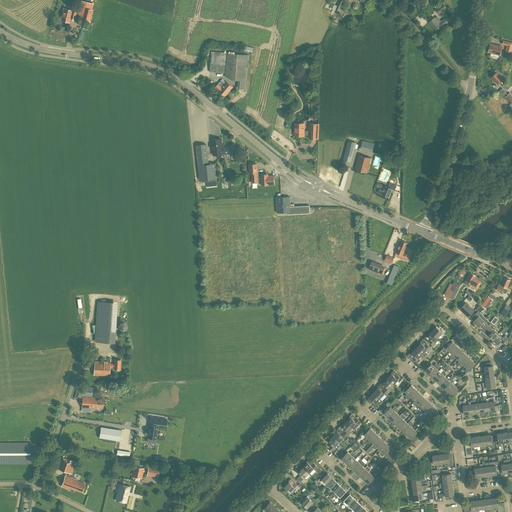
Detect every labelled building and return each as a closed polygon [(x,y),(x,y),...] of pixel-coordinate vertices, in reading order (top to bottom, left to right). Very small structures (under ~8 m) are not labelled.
[(439,14),(447,7),(443,3),(435,10),(439,14)] [(92,10),(93,7),(85,5),(85,8),(83,7),(83,9),(79,8),(77,17),(81,18),(81,19),(90,21),(93,10),(92,10)] [(76,16),(77,10),(71,8),(71,10),(64,8),(61,20),(69,22),(71,15),(76,16)] [(442,28),(450,20),(447,16),(439,23),(434,18),(429,22),(436,31),(441,26),(442,28)] [(500,55),(502,47),(490,44),(488,52),(491,53),(490,55),(492,58),(496,59),(499,57),(499,55),(500,55)] [(225,73),(225,64),(226,53),(211,51),(209,72),(225,73)] [(245,89),(245,81),(248,55),(228,53),(226,64),(225,77),(231,80),(238,80),(238,88),(245,89)] [(497,84),(503,79),(496,72),(491,77),(497,84)] [(511,86),(507,81),(503,86),(511,94),(511,93),(511,86)] [(225,96),(233,87),(227,82),(222,87),(218,84),(215,87),(219,91),(225,96)] [(278,131),(279,130),(282,131),(284,119),(276,118),(274,130),(278,131)] [(300,123),(300,122),(299,122),(299,121),(298,121),(297,121),(296,121),(296,122),(295,123),(294,135),(304,136),(304,134),(309,135),(308,138),(318,139),(319,124),(309,123),(309,131),(304,131),(304,123),(300,123)] [(222,146),(221,139),(212,139),(213,155),(216,155),(216,157),(221,157),(221,154),(231,153),(231,146),(222,146)] [(356,143),(348,140),(343,160),(351,162),(356,143)] [(374,143),(362,140),(360,148),(372,151),(374,143)] [(209,164),(206,144),(196,145),(200,180),(201,182),(217,181),(217,179),(215,163),(209,164)] [(367,173),(371,158),(359,155),(355,169),(367,173)] [(258,182),(257,173),(257,164),(249,164),(250,174),(251,173),(252,183),(258,182)] [(267,176),(267,174),(261,174),(261,185),(268,185),(274,184),(273,176),(267,176)] [(395,190),(396,186),(389,183),(388,187),(385,186),(384,189),(380,187),(377,192),(388,197),(392,189),(395,190)] [(290,204),(290,203),(290,197),(276,197),(277,213),(287,212),(287,214),(310,213),(309,205),(294,206),(294,204),(290,204)] [(406,256),(408,250),(405,249),(408,243),(401,240),(396,252),(406,256)] [(391,264),(394,258),(386,255),(384,261),(391,264)] [(382,274),(385,266),(371,261),(368,269),(382,274)] [(394,284),(400,266),(395,264),(389,283),(394,284)] [(474,278),(476,275),(471,273),(469,276),(468,275),(465,280),(466,280),(464,283),(469,286),(470,285),(477,289),(481,282),(474,278)] [(507,287),(510,280),(504,277),(502,281),(500,280),(496,290),(502,293),(505,286),(507,287)] [(460,284),(454,281),(452,284),(450,283),(444,294),(453,299),(459,288),(460,284)] [(492,304),(497,298),(490,293),(481,305),(487,309),(491,303),(492,304)] [(115,343),(117,302),(97,301),(94,341),(115,343)] [(468,316),(474,310),(466,303),(460,309),(468,316)] [(483,320),(480,317),(483,314),(481,313),(485,309),(482,306),(477,312),(473,316),(476,318),(473,321),(478,326),(483,320)] [(507,316),(511,309),(508,306),(503,313),(507,316)] [(488,330),(494,324),(498,319),(496,317),(492,323),(491,321),(490,322),(486,318),(483,320),(478,326),(483,331),(486,328),(488,330)] [(122,331),(125,331),(127,328),(126,324),(123,322),(120,323),(118,326),(119,330),(122,331)] [(493,340),(498,334),(494,329),(497,326),(494,324),(488,330),(491,333),(488,335),(493,340)] [(438,337),(442,332),(436,326),(432,331),(438,337)] [(438,337),(432,331),(427,336),(431,339),(429,341),(434,346),(436,343),(435,342),(437,340),(438,340),(440,338),(438,337)] [(507,339),(508,338),(505,335),(502,338),(498,334),(493,340),(497,344),(500,341),(507,348),(511,343),(507,339)] [(447,345),(451,341),(447,337),(443,341),(447,345)] [(421,342),(416,347),(425,356),(427,354),(424,352),(426,349),(429,351),(431,348),(426,343),(424,345),(421,342)] [(450,352),(456,345),(452,342),(447,347),(446,346),(441,350),(444,353),(448,350),(450,352)] [(451,358),(460,349),(456,345),(450,352),(452,354),(449,356),(451,358)] [(423,358),(425,356),(416,347),(411,353),(414,355),(412,358),(417,363),(420,360),(418,358),(421,355),(423,358)] [(457,359),(464,352),(460,349),(451,358),(453,360),(455,357),(457,359)] [(459,365),(467,356),(464,352),(457,359),(459,361),(457,363),(459,365)] [(465,366),(471,359),(467,356),(459,365),(460,367),(463,364),(465,366)] [(120,369),(121,360),(114,359),(113,364),(110,364),(110,362),(104,362),(104,363),(94,362),(93,375),(109,376),(110,367),(113,367),(113,369),(120,369)] [(471,359),(465,366),(467,368),(464,371),(466,372),(475,363),(471,359)] [(429,374),(438,364),(436,363),(433,365),(431,363),(425,370),(429,374)] [(433,377),(439,371),(437,369),(439,366),(438,364),(429,374),(433,377)] [(436,381),(446,370),(444,369),(441,373),(439,371),(433,377),(436,381)] [(440,384),(446,378),(444,376),(447,373),(445,372),(446,370),(436,381),(440,384)] [(387,379),(393,384),(396,387),(397,385),(395,383),(397,380),(399,382),(401,379),(396,374),(394,376),(391,374),(387,379)] [(448,380),(446,378),(440,384),(444,388),(453,379),(454,377),(452,375),(451,377),(448,380)] [(390,388),(393,384),(387,379),(383,383),(385,386),(383,388),(389,393),(392,390),(390,388)] [(448,392),(454,385),(452,383),(455,381),(453,379),(444,388),(448,392)] [(454,385),(448,392),(452,395),(460,386),(458,384),(456,387),(454,385)] [(409,395),(415,388),(411,385),(405,391),(407,393),(404,396),(406,398),(409,395)] [(378,388),(374,393),(379,398),(384,393),(386,396),(389,393),(383,388),(380,390),(378,388)] [(413,398),(419,392),(415,388),(409,395),(406,398),(408,399),(411,397),(413,398)] [(414,405),(422,396),(419,392),(413,398),(414,400),(412,403),(414,405)] [(375,407),(378,404),(376,402),(379,398),(374,393),(369,397),(372,400),(372,401),(374,404),(373,405),(375,407)] [(81,408),(91,408),(91,407),(103,408),(103,399),(96,398),(96,397),(92,397),(82,396),(81,408)] [(426,399),(422,396),(414,405),(416,406),(418,407),(420,406),(426,399)] [(421,412),(430,403),(426,399),(420,406),(422,408),(420,410),(421,412)] [(469,413),(468,404),(466,405),(465,401),(459,402),(460,409),(463,409),(464,414),(469,413)] [(382,412),(388,406),(385,403),(380,409),(380,410),(379,411),(381,413),(382,412)] [(427,413),(434,406),(430,403),(421,412),(423,414),(426,411),(427,413)] [(388,417),(397,408),(395,406),(392,409),(390,407),(384,413),(388,417)] [(434,406),(427,413),(430,415),(427,417),(429,419),(434,414),(437,411),(438,410),(434,406)] [(392,420),(398,414),(396,412),(398,409),(397,408),(388,417),(392,420)] [(151,430),(150,430),(150,435),(150,439),(157,440),(158,436),(159,436),(159,431),(159,427),(160,427),(161,423),(160,422),(160,421),(169,422),(170,416),(153,413),(152,419),(154,420),(154,421),(152,421),(151,426),(152,426),(151,430)] [(395,424),(404,415),(402,413),(400,416),(398,414),(392,420),(395,424)] [(399,428),(405,421),(404,419),(406,417),(406,416),(408,414),(406,413),(404,415),(395,424),(399,428)] [(356,417),(353,420),(351,417),(346,422),(352,428),(352,427),(354,429),(361,422),(356,417)] [(403,431),(412,422),(410,420),(407,423),(405,421),(399,428),(403,431)] [(350,430),(352,428),(346,422),(342,426),(344,429),(342,431),(347,437),(352,432),(350,430)] [(407,435),(413,428),(411,426),(414,424),(412,422),(403,431),(407,435)] [(413,428),(407,435),(410,439),(417,432),(420,428),(418,426),(415,430),(413,428)] [(365,441),(374,432),(370,428),(364,435),(366,437),(363,439),(365,441)] [(110,433),(96,431),(95,438),(99,438),(98,443),(122,446),(123,435),(116,434),(115,440),(109,439),(110,433)] [(339,434),(337,431),(332,436),(338,442),(343,437),(346,440),(348,437),(347,437),(342,431),(339,434)] [(371,442),(378,435),(374,432),(365,441),(367,442),(369,440),(371,442)] [(373,448),(382,439),(378,435),(371,442),(373,444),(371,446),(373,448)] [(338,442),(332,436),(328,441),(331,444),(329,446),(335,452),(337,449),(334,446),(338,442)] [(379,449),(385,442),(382,439),(373,448),(375,450),(377,447),(379,449)] [(0,463),(31,464),(31,442),(0,442),(0,463)] [(380,455),(389,446),(385,442),(379,449),(381,451),(378,453),(380,455)] [(387,456),(393,450),(389,446),(380,455),(382,457),(385,454),(387,456)] [(393,450),(387,456),(388,458),(384,462),(389,466),(395,460),(392,458),(397,453),(393,450)] [(341,458),(342,460),(344,463),(354,453),(352,451),(349,454),(347,452),(341,458)] [(348,464),(349,465),(355,459),(353,457),(356,454),(354,453),(344,463),(347,465),(348,464)] [(72,474),(76,462),(62,457),(58,469),(72,474)] [(352,470),(361,460),(360,458),(357,461),(355,459),(349,465),(350,467),(349,468),(352,470)] [(356,473),(363,466),(365,463),(361,460),(352,470),(354,472),(355,472),(356,473)] [(502,473),(508,473),(506,460),(504,460),(504,464),(499,464),(499,469),(502,468),(502,473)] [(490,466),(491,475),(497,474),(499,473),(497,461),(492,462),(493,465),(490,466)] [(303,467),(309,473),(313,468),(319,473),(321,470),(313,462),(310,465),(307,462),(303,467)] [(360,476),(369,467),(367,465),(365,468),(363,466),(356,473),(360,476)] [(142,478),(144,468),(133,466),(132,476),(142,478)] [(305,478),(309,473),(303,467),(298,472),(300,475),(298,477),(304,483),(307,480),(305,478)] [(364,480),(370,473),(368,472),(371,469),(369,467),(360,476),(364,480)] [(326,484),(332,478),(327,473),(321,479),(326,484)] [(368,484),(371,481),(373,478),(375,476),(377,474),(375,473),(372,475),(370,473),(364,480),(368,484)] [(416,478),(411,479),(412,484),(421,483),(421,480),(424,480),(424,474),(416,475),(416,478)] [(82,492),(85,483),(77,481),(77,479),(65,475),(61,486),(70,489),(69,490),(73,492),(74,490),(82,492)] [(331,488),(337,482),(332,478),(326,484),(331,488)] [(292,485),(289,482),(284,487),(290,493),(293,490),(295,492),(301,486),(299,484),(298,485),(295,482),(292,485)] [(335,493),(341,486),(337,482),(331,488),(335,493)] [(126,502),(130,486),(120,484),(117,497),(120,498),(119,501),(126,502)] [(335,493),(334,494),(336,496),(337,496),(338,495),(340,497),(346,491),(341,486),(335,493)] [(453,489),(444,490),(445,493),(441,493),(439,494),(440,500),(442,500),(442,496),(454,494),(453,489)] [(348,505),(354,498),(349,494),(343,500),(348,505)] [(312,507),(316,503),(317,501),(314,498),(312,501),(307,496),(301,503),(307,509),(310,505),(312,507)] [(353,509),(359,503),(354,498),(348,505),(353,509)] [(278,511),(279,511),(270,502),(264,509),(267,511),(278,511)] [(321,511),(322,511),(319,509),(321,507),(316,503),(312,507),(313,507),(312,508),(314,510),(312,511),(321,511)] [(355,511),(359,511),(364,507),(359,503),(353,509),(355,511)]
